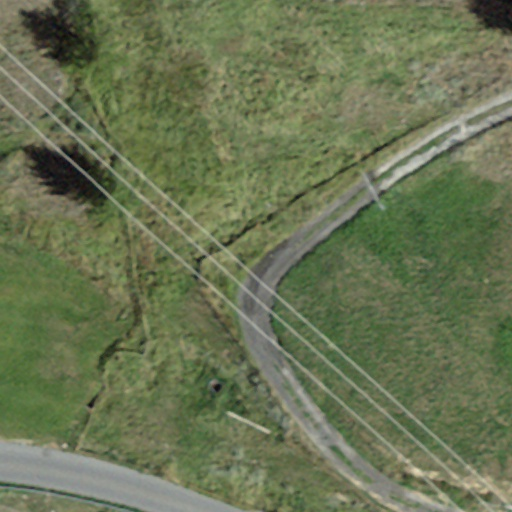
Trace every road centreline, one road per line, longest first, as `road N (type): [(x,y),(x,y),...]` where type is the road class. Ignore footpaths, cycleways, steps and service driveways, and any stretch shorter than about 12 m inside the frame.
road 1 (track): [(423,511),(359,484),(313,434),(240,313),(259,257),(511,101)]
road 2 (unclassified): [(0,464),(118,485),(190,511)]
